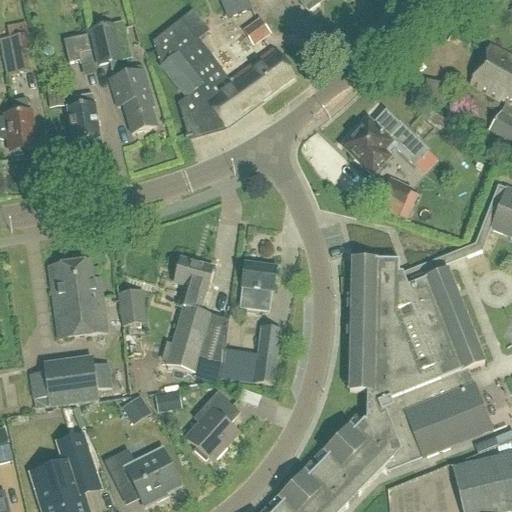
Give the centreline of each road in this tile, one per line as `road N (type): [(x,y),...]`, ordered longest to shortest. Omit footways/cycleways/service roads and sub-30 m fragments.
road 1 (residential): [(227,511),(283,452),(318,369),(322,270),(272,146)]
road 2 (tertiary): [(0,222),(167,187),(272,146)]
road 3 (tertiary): [(272,146),(424,0)]
